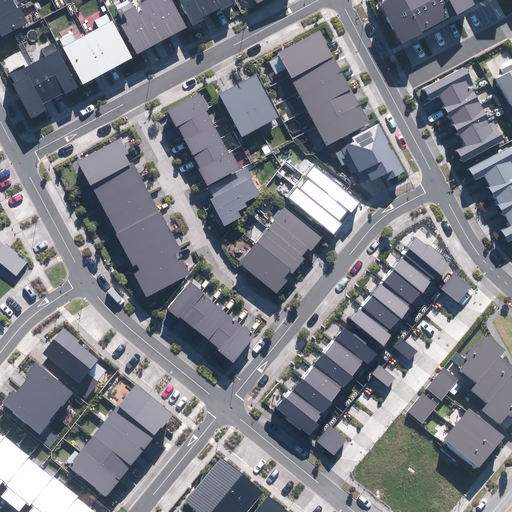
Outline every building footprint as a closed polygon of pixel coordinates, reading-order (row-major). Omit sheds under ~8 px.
[(0,0),(0,15),(16,6),(12,0),(0,0)] [(121,25),(137,54),(187,27),(172,0),(168,0),(164,2),(163,0),(146,0),(139,4),(142,11),(139,13),(135,6),(123,12),(128,21),(121,25)] [(178,0),(193,26),(205,20),(203,16),(221,7),(223,10),(234,4),(231,0),(178,0)] [(387,0),(380,4),(402,44),(476,4),(473,0),(387,0)] [(0,15),(0,30),(2,33),(24,21),(16,6),(0,15)] [(63,47),(82,85),(133,59),(113,21),(111,22),(107,13),(94,20),(98,28),(75,40),(72,33),(60,39),(64,47),(63,47)] [(286,68),(328,145),(370,123),(320,30),(278,53),(280,57),(269,62),(275,74),(286,68)] [(31,118),(47,110),(43,103),(64,92),(65,95),(79,87),(55,42),(41,50),(45,57),(25,67),(24,64),(9,72),(15,83),(13,84),(31,118)] [(511,63),(503,68),(507,74),(497,79),(511,104),(511,63)] [(457,151),(463,162),(503,140),(493,122),(489,125),(487,121),(489,119),(473,92),(472,92),(469,87),(473,85),(463,68),(425,89),(431,100),(440,96),(446,107),(444,108),(449,118),(451,117),(454,124),(453,125),(459,136),(460,135),(466,146),(457,151)] [(242,137),(278,118),(255,75),(238,84),(240,87),(238,88),(236,85),(219,94),(242,137)] [(199,170),(207,186),(240,168),(231,152),(229,153),(206,111),(209,109),(200,93),(167,111),(176,128),(178,127),(200,169),(199,170)] [(370,178),(372,181),(382,175),(385,182),(405,171),(393,150),(392,151),(388,143),(389,143),(379,123),(355,136),(353,134),(344,138),(347,143),(334,150),(342,166),(351,162),(363,182),(370,178)] [(134,274),(146,298),(190,275),(182,260),(179,261),(175,254),(182,251),(161,210),(159,211),(133,162),(130,163),(126,155),(129,153),(121,138),(77,162),(90,186),(92,185),(117,234),(116,234),(133,266),(136,265),(140,271),(134,274)] [(502,231),(508,242),(511,239),(511,154),(508,148),(470,169),(476,180),(484,176),(490,187),(489,188),(494,198),(495,197),(499,204),(498,205),(504,216),(505,215),(511,226),(502,231)] [(288,197),(334,235),(343,224),(339,221),(348,210),(351,213),(360,202),(314,164),(305,175),(309,177),(300,188),(297,186),(288,197)] [(245,202),(259,195),(251,178),(253,177),(248,167),(210,187),(215,198),(211,200),(225,226),(241,217),(238,211),(247,206),(245,202)] [(239,263),(277,293),(287,280),(284,278),(290,271),(293,274),(306,259),(303,257),(309,249),(312,251),(322,238),(284,207),(268,227),(270,228),(264,236),(262,234),(239,263)] [(432,278),(433,279),(438,272),(442,275),(451,265),(442,258),(443,256),(428,244),(427,246),(416,237),(407,247),(410,249),(402,259),(401,258),(393,268),(394,269),(382,285),(380,284),(371,294),(372,295),(360,310),(359,309),(351,319),(384,346),(393,335),(388,332),(400,318),(401,319),(410,308),(409,307),(411,304),(412,305),(431,282),(429,281),(432,278)] [(6,241),(0,248),(0,259),(16,272),(27,258),(6,241)] [(441,289),(459,303),(472,287),(454,273),(441,289)] [(219,351),(234,363),(257,334),(245,324),(243,327),(203,295),(205,292),(191,281),(167,310),(179,319),(180,317),(221,350),(219,351)] [(358,368),(359,369),(365,362),(368,366),(377,355),(368,348),(370,346),(355,334),(353,336),(342,327),(334,337),(336,339),(328,349),(328,348),(319,358),(321,359),(308,375),(307,374),(298,384),(299,385),(287,400),(285,399),(277,409),(310,436),(319,425),(315,422),(326,408),(328,409),(337,398),(335,397),(337,394),(339,395),(357,372),(356,371),(358,368)] [(61,378),(86,399),(99,383),(98,381),(107,371),(96,362),(99,359),(78,342),(79,340),(64,328),(43,354),(66,373),(61,378)] [(393,347),(410,360),(417,351),(401,338),(393,347)] [(475,418),(492,431),(496,426),(498,427),(506,417),(509,419),(511,414),(511,382),(508,379),(511,374),(511,371),(498,360),(504,353),(486,338),(477,350),(474,347),(464,360),(455,353),(449,361),(459,370),(458,372),(475,385),(470,392),(486,405),(475,418)] [(36,435),(50,447),(58,438),(45,428),(51,422),(49,420),(61,406),(62,406),(73,394),(36,362),(25,375),(28,378),(16,392),(13,389),(1,402),(38,433),(36,435)] [(372,374),(389,388),(396,379),(379,365),(372,374)] [(453,383),(441,373),(433,382),(446,392),(453,383)] [(446,392),(433,382),(426,391),(438,401),(446,392)] [(69,467),(106,497),(119,481),(116,479),(117,478),(120,480),(143,451),(140,449),(142,448),(144,450),(173,413),(135,384),(69,467)] [(435,407),(422,397),(415,406),(427,416),(435,407)] [(427,416),(415,406),(407,415),(420,425),(427,416)] [(467,411),(455,427),(490,455),(502,439),(492,431),(475,418),(467,411)] [(317,441),(334,456),(347,441),(330,426),(317,441)] [(455,427),(442,443),(477,471),(490,455),(455,427)] [(95,511),(78,498),(79,496),(52,475),(51,477),(28,458),(30,456),(4,436),(3,437),(0,434),(0,484),(3,481),(6,484),(5,486),(8,488),(0,497),(19,511),(26,503),(30,506),(31,504),(33,506),(28,511),(95,511)] [(184,502),(196,511),(248,511),(264,494),(221,458),(184,502)] [(135,511),(124,489),(97,503),(102,511),(135,511)] [(255,511),(287,511),(268,496),(255,511)]
